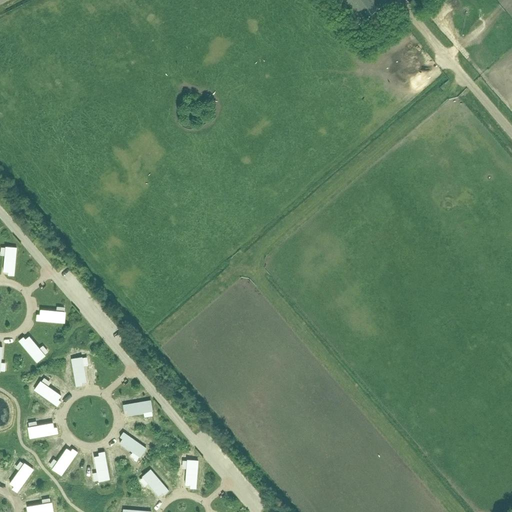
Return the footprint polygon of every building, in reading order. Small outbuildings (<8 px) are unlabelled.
[(338,0),(357,24),(385,2),(384,0),(338,0)] [(17,248),(7,248),(6,258),(5,258),(4,272),(9,272),(8,275),(14,276),(17,248)] [(64,323),(65,314),(55,313),(55,311),(41,310),(40,315),(37,315),(37,321),(64,323)] [(37,362),(44,356),(37,348),(38,347),(29,337),(25,340),(23,337),(19,341),(37,362)] [(84,368),(82,368),(81,358),(71,359),(76,386),(82,385),(81,382),(86,382),(84,368)] [(49,387),(48,388),(40,382),(35,390),(57,406),(60,401),(58,399),(61,395),(49,387)] [(142,413),(142,411),(152,410),(150,400),(123,405),(124,411),(127,410),(128,415),(142,413)] [(39,425),(39,427),(29,428),(31,438),(58,433),(57,427),(54,428),(53,423),(39,425)] [(131,451),(132,450),(141,456),(146,448),(124,432),(120,437),(123,439),(120,443),(131,451)] [(58,461),(59,461),(53,470),(61,475),(77,453),(72,449),(70,452),(66,449),(58,461)] [(97,471),(98,471),(100,481),(109,479),(104,452),(99,453),(99,456),(94,457),(97,471)] [(198,461),(188,460),(188,470),(186,470),(185,484),(190,485),(190,488),(196,488),(198,461)] [(33,470),(25,464),(19,473),(18,472),(10,483),(14,486),(12,489),(17,492),(33,470)] [(151,470),(144,476),(151,484),(149,485),(159,496),(162,493),(164,495),(169,491),(151,470)]
